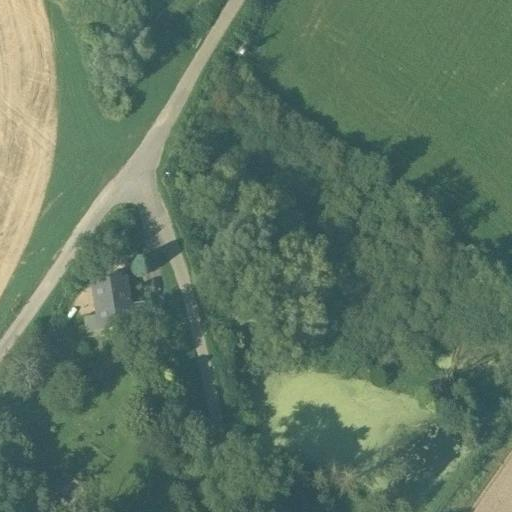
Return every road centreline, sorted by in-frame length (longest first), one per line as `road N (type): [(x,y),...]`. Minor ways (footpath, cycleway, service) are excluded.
road 1 (unclassified): [(227,511),(189,326),(137,174)]
road 2 (unclassified): [(0,350),(105,203),(137,174)]
road 3 (unclassified): [(137,174),(239,0)]
